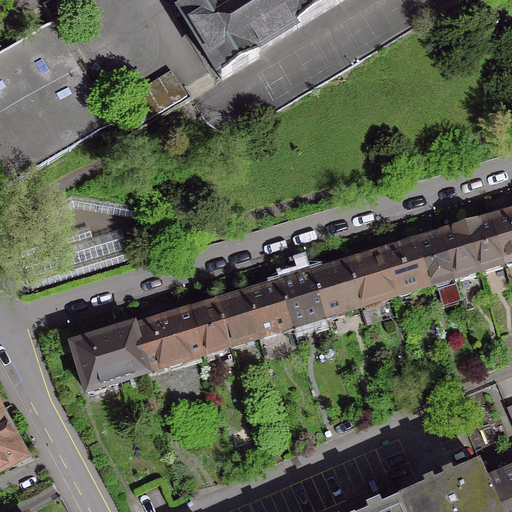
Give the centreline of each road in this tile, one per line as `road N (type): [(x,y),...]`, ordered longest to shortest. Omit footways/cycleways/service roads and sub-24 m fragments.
road 1 (residential): [(511,169),(2,328)]
road 2 (residential): [(102,511),(2,328)]
